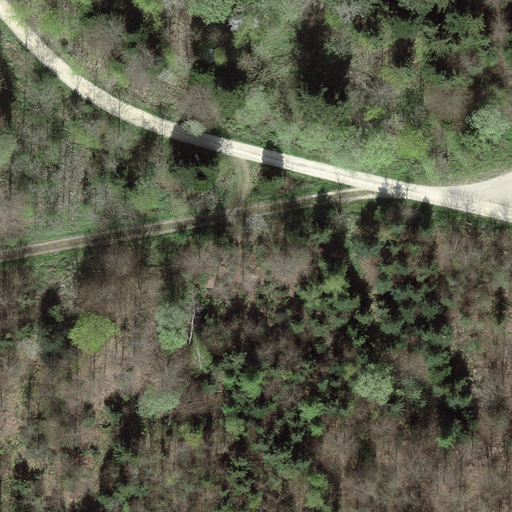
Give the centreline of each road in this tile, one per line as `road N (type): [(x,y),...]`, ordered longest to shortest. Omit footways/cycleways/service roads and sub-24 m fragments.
road 1 (track): [(511,211),(148,123),(84,90),(0,9)]
road 2 (track): [(0,256),(401,186)]
